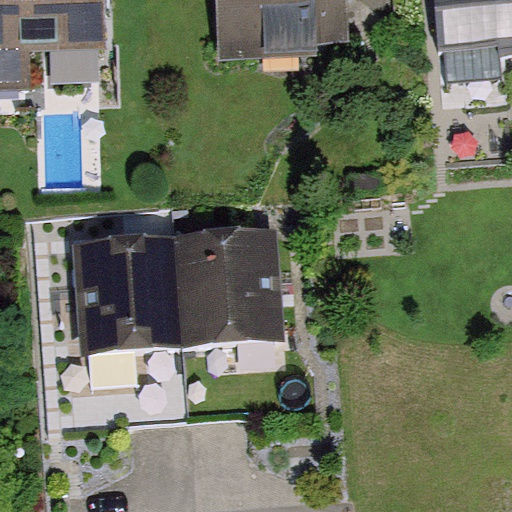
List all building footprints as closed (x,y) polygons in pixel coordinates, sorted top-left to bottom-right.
[(107,0),(0,0),(0,101),(48,100),(46,64),(110,62),(107,0)] [(230,0),(231,57),(361,55),(360,0),(230,0)] [(511,0),(452,0),(458,81),(511,77),(511,0)] [(264,240),(168,249),(179,362),(275,353),(264,240)] [(179,362),(168,249),(80,258),(92,371),(179,362)]
